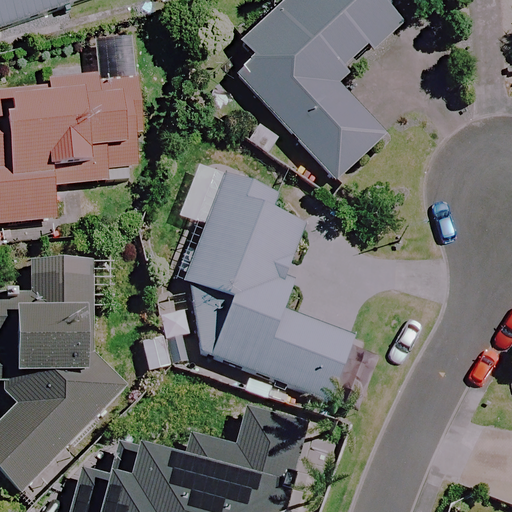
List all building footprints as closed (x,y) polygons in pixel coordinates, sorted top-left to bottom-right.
[(0,0),(0,32),(91,0),(0,0)] [(386,64),(375,52),(404,27),(379,0),(296,0),(219,70),(326,190),(377,143),(342,104),(386,64)] [(118,152),(110,82),(0,94),(0,229),(50,224),(44,176),(84,171),(82,157),(118,152)] [(259,198),(220,184),(180,290),(220,305),(199,361),(324,407),(347,345),(279,320),(310,239),(252,217),(259,198)] [(0,488),(11,500),(120,398),(97,371),(74,394),(81,271),(16,267),(14,306),(0,305),(0,378),(5,378),(5,382),(11,409),(13,411),(0,422),(0,488)] [(210,511),(216,491),(141,475),(132,511),(124,511),(66,499),(63,511),(210,511)]
